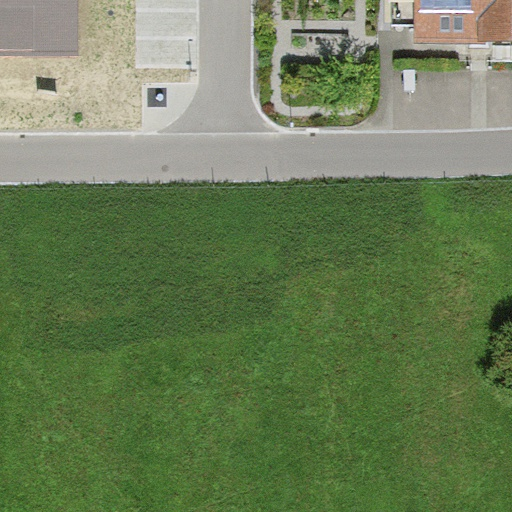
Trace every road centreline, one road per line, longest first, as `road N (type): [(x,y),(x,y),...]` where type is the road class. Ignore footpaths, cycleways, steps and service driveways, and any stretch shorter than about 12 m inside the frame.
road 1 (unclassified): [(234,159),(511,151)]
road 2 (unclassified): [(0,160),(234,159)]
road 3 (residential): [(235,0),(234,159)]
